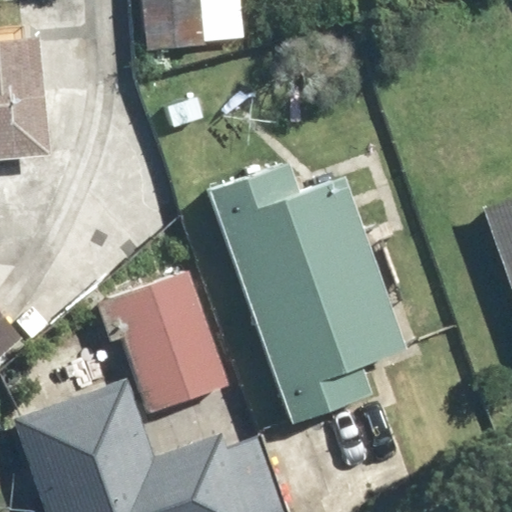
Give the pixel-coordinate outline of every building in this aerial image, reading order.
[(196,0),(148,0),(152,48),(200,45),(196,0)] [(0,48),(0,155),(48,152),(39,45),(0,48)] [(328,167),(215,207),(290,412),(402,372),(328,167)] [(511,199),(498,203),(511,262),(511,199)] [(120,302),(156,404),(226,380),(189,278),(120,302)] [(0,353),(15,338),(0,322),(0,353)] [(282,511),(255,433),(159,466),(126,375),(11,416),(45,511),(282,511)]
